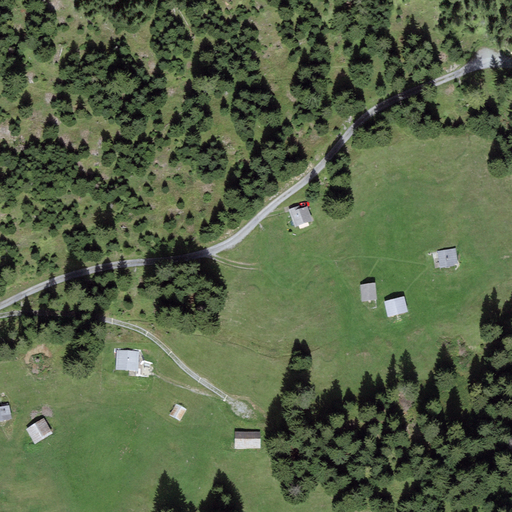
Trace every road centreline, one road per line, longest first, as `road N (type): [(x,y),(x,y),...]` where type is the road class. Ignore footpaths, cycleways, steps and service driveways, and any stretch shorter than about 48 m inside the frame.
road 1 (track): [(0,305),(89,269),(174,259),(234,240),(386,103),(489,62),(511,63)]
road 2 (track): [(0,315),(84,314),(142,331),(241,409)]
